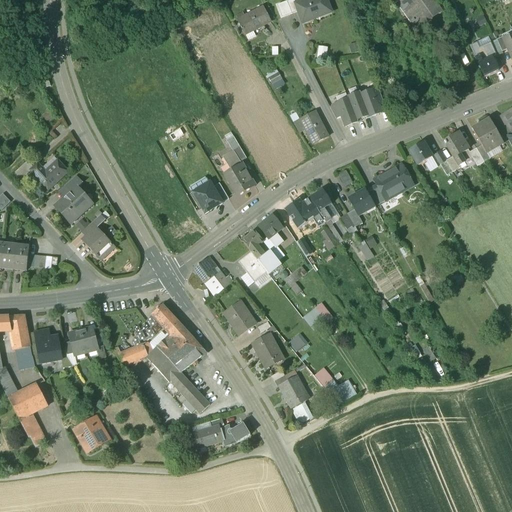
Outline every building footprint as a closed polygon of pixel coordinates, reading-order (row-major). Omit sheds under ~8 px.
[(293,0),(292,0),(277,6),(282,18),(298,12),(295,5),(295,4),(293,0)] [(307,0),(295,4),(295,5),(298,12),(302,24),(332,13),(326,0),(307,0)] [(433,0),(400,0),(396,3),(410,23),(409,24),(410,25),(411,25),(415,30),(431,18),(432,19),(442,12),(433,0)] [(263,8),(237,21),(245,36),(271,23),(263,8)] [(511,37),(504,41),(503,42),(507,50),(511,60),(511,37)] [(502,38),(496,41),(502,53),(507,50),(503,42),(504,41),(502,38)] [(502,53),(496,41),(490,43),(497,57),(502,55),(502,53)] [(490,43),(479,48),(477,44),(469,47),(478,65),(492,58),(492,59),(497,57),(490,43)] [(320,56),(329,57),(329,47),(321,46),(320,56)] [(492,58),(478,65),(484,78),(498,71),(492,59),(492,58)] [(278,74),(269,79),(272,85),(281,80),(278,74)] [(378,90),(372,92),(378,107),(384,105),(378,90)] [(361,96),(360,96),(368,117),(369,119),(381,114),(378,107),(372,92),(361,96)] [(368,117),(360,96),(361,96),(360,94),(347,99),(348,101),(356,121),(357,121),(368,117)] [(348,101),(337,105),(342,118),(341,118),(345,128),(357,123),(357,121),(356,121),(348,101)] [(337,105),(330,108),(336,120),(341,118),(342,118),(337,105)] [(315,113),(300,121),(305,131),(313,146),(328,138),(315,113)] [(511,113),(502,119),(507,127),(510,133),(511,132),(511,131),(511,113)] [(300,121),(294,124),(299,134),(305,131),(300,121)] [(489,121),(472,131),(481,147),(486,155),(487,154),(503,145),(496,133),(489,121)] [(510,133),(507,127),(501,130),(508,142),(511,148),(511,134),(511,132),(510,133)] [(508,142),(501,130),(496,133),(503,145),(508,142)] [(458,134),(444,143),(444,144),(445,147),(446,146),(453,158),(458,167),(459,167),(472,159),(469,154),(467,151),(468,151),(458,134)] [(233,138),(227,142),(233,152),(240,148),(233,138)] [(423,144),(409,152),(418,167),(432,158),(423,144)] [(481,147),(476,150),(484,163),(490,160),(487,154),(486,155),(481,147)] [(240,148),(233,152),(240,163),(246,159),(240,148)] [(476,150),(469,154),(472,159),(477,167),(484,163),(476,150)] [(233,152),(223,158),(231,172),(242,165),(240,163),(233,152)] [(440,152),(434,156),(440,166),(446,162),(440,152)] [(453,158),(446,162),(452,173),(460,169),(459,167),(458,167),(453,158)] [(27,162),(14,175),(21,182),(31,172),(30,172),(33,169),(27,162)] [(45,173),(37,165),(33,169),(30,172),(31,172),(48,191),(68,173),(57,162),(45,173)] [(452,173),(446,162),(440,166),(446,177),(452,173)] [(231,172),(224,175),(238,198),(255,187),(242,165),(231,172)] [(402,166),(374,182),(376,186),(385,202),(413,187),(402,166)] [(346,186),(355,180),(348,170),(339,175),(346,186)] [(75,179),(65,188),(70,194),(76,189),(77,190),(82,185),(76,178),(75,179)] [(223,205),(222,203),(213,188),(210,183),(191,194),(204,216),(223,205)] [(222,203),(228,200),(219,184),(213,188),(222,203)] [(376,186),(366,192),(375,208),(385,202),(376,186)] [(77,190),(76,189),(70,194),(56,208),(65,218),(71,224),(74,222),(91,206),(77,190)] [(331,220),(324,210),(331,205),(322,191),(310,199),(326,224),(331,220)] [(366,192),(357,196),(348,201),(354,211),(358,218),(358,217),(375,208),(366,192)] [(340,219),(331,205),(324,210),(331,220),(332,225),(339,220),(340,219)] [(358,218),(354,211),(347,215),(352,223),(355,228),(362,224),(358,217),(358,218)] [(340,219),(339,220),(350,237),(358,233),(355,228),(352,223),(347,215),(340,219)] [(89,227),(82,234),(86,238),(96,229),(104,222),(100,217),(89,227)] [(281,229),(272,217),(259,228),(268,240),(269,240),(276,234),(281,229)] [(342,243),(332,225),(331,220),(326,224),(339,245),(342,243)] [(76,227),(82,234),(89,227),(83,221),(76,227)] [(96,229),(86,238),(82,242),(103,263),(117,250),(96,229)] [(254,232),(242,242),(251,253),(258,247),(263,243),(254,232)] [(358,233),(350,237),(356,246),(357,247),(364,242),(358,233)] [(276,234),(269,240),(275,248),(277,247),(282,243),(276,234)] [(16,247),(3,245),(0,269),(13,270),(16,247)] [(29,248),(16,247),(13,270),(27,272),(27,268),(28,256),(29,248)] [(265,256),(258,247),(251,253),(262,267),(265,264),(261,258),(265,256)] [(284,257),(277,247),(275,248),(270,252),(278,262),(284,257)] [(278,262),(270,252),(265,257),(272,266),(278,262)] [(251,253),(238,263),(254,283),(267,274),(262,267),(251,253)] [(209,259),(194,270),(204,285),(214,278),(213,277),(210,273),(216,268),(209,259)] [(216,268),(210,273),(213,277),(220,272),(216,268)] [(302,268),(290,278),(295,284),(307,274),(302,268)] [(220,272),(213,277),(214,278),(204,285),(214,298),(232,282),(228,277),(225,279),(220,272)] [(295,284),(290,278),(285,281),(290,287),(295,284)] [(256,325),(240,303),(223,315),(239,337),(256,325)] [(205,354),(162,307),(153,315),(171,336),(157,349),(180,374),(205,354)] [(24,317),(8,318),(11,332),(15,351),(20,350),(30,349),(30,344),(29,345),(27,335),(24,317)] [(8,318),(0,318),(0,332),(11,332),(8,318)] [(267,323),(257,329),(260,334),(270,328),(267,323)] [(92,329),(81,332),(86,353),(97,351),(98,350),(97,349),(92,329)] [(57,338),(47,340),(46,332),(35,334),(40,365),(61,361),(62,361),(60,353),(57,338)] [(81,332),(69,335),(74,354),(75,356),(86,353),(81,332)] [(35,334),(27,335),(29,345),(30,344),(30,349),(32,358),(34,366),(40,365),(35,334)] [(270,336),(252,345),(265,370),(283,360),(270,336)] [(71,343),(65,344),(67,356),(74,354),(71,343)] [(121,355),(115,357),(122,368),(140,361),(146,359),(148,358),(148,357),(143,346),(121,355)] [(103,347),(97,349),(98,350),(97,351),(99,360),(106,359),(103,347)] [(30,349),(20,350),(22,359),(16,360),(18,371),(35,368),(34,366),(32,358),(30,349)] [(157,349),(148,357),(148,358),(146,359),(154,368),(169,384),(171,383),(184,398),(196,410),(201,416),(209,406),(180,374),(157,349)] [(66,351),(60,353),(62,361),(61,361),(62,369),(73,367),(67,358),(66,351)] [(154,368),(146,359),(140,361),(150,372),(154,368)] [(5,368),(2,369),(2,370),(0,370),(0,383),(8,400),(18,395),(5,368)] [(281,372),(271,378),(274,383),(284,377),(281,372)] [(284,377),(274,383),(277,388),(279,387),(287,382),(284,377)] [(305,394),(297,377),(287,382),(279,387),(288,403),(287,404),(291,411),(307,402),(303,395),(305,394)] [(18,395),(8,400),(19,421),(32,415),(48,407),(37,385),(18,395)] [(196,410),(184,398),(179,402),(191,415),(196,410)] [(32,415),(19,421),(28,439),(30,438),(35,449),(46,443),(32,415)] [(96,418),(73,431),(87,455),(110,441),(96,418)] [(221,420),(210,423),(211,430),(219,428),(223,427),(221,420)] [(210,423),(192,429),(194,435),(211,430),(210,423)] [(230,431),(229,431),(227,428),(229,428),(228,427),(221,431),(220,431),(223,443),(224,443),(225,443),(226,447),(236,444),(236,445),(250,436),(243,425),(233,432),(232,431),(230,431)] [(211,430),(194,435),(196,441),(186,444),(189,454),(199,451),(199,450),(205,448),(223,443),(220,431),(219,428),(211,430)] [(180,442),(178,434),(167,437),(169,444),(180,442)]
